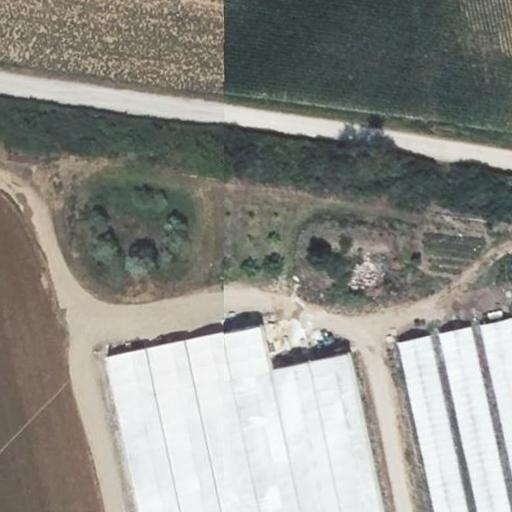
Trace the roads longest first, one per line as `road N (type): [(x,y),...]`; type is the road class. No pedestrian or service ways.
road 1 (track): [(0,83),(511,160)]
road 2 (track): [(405,511),(367,331),(318,332),(261,293),(77,327)]
road 3 (track): [(0,161),(28,184),(45,227),(77,327),(117,511)]
